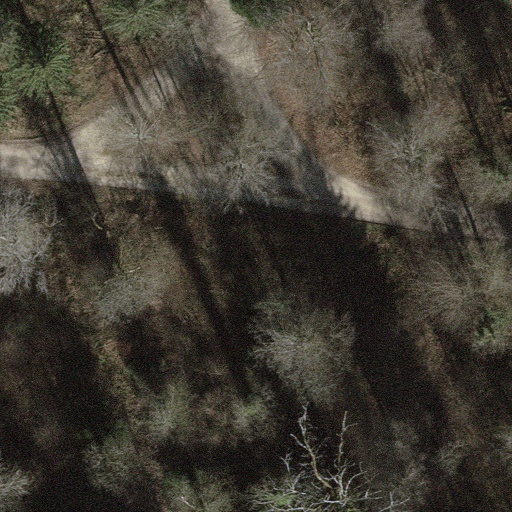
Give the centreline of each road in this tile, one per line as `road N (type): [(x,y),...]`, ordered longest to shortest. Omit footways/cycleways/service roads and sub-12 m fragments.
road 1 (track): [(50,167),(511,219)]
road 2 (track): [(0,159),(50,167),(231,27),(240,0)]
road 3 (track): [(231,27),(312,197)]
